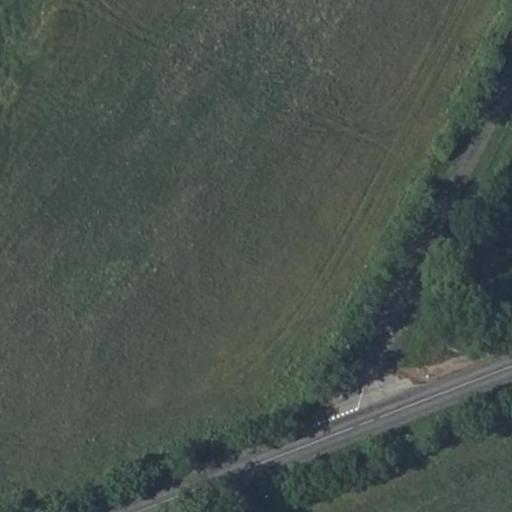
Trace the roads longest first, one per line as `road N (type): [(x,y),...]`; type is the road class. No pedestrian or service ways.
road 1 (unclassified): [(511,68),(379,335),(356,405),(360,425)]
road 2 (tertiary): [(140,511),(360,425)]
road 3 (tertiary): [(360,425),(511,365)]
